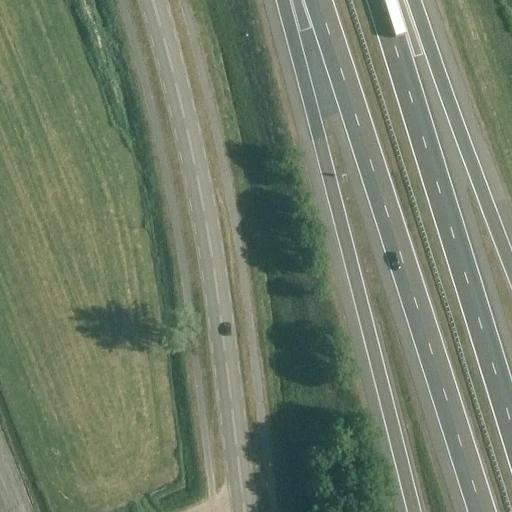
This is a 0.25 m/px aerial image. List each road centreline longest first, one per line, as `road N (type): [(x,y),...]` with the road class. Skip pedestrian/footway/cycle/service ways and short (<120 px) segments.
road 1 (motorway): [(317,0),(482,511)]
road 2 (motorway): [(282,0),(412,511)]
road 3 (tertiary): [(243,511),(210,253),(150,0)]
road 4 (motorway): [(511,428),(380,0)]
road 5 (motorway): [(511,270),(415,0)]
